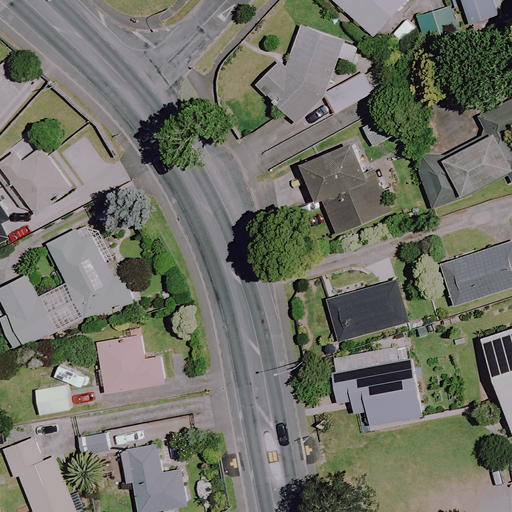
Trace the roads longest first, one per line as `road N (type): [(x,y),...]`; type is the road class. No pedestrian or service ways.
road 1 (secondary): [(280,511),(237,288),(194,187),(130,99)]
road 2 (secondary): [(130,99),(33,0)]
road 3 (residential): [(222,0),(130,99)]
